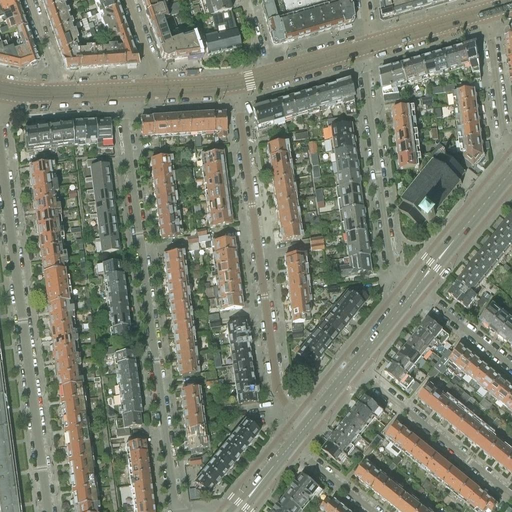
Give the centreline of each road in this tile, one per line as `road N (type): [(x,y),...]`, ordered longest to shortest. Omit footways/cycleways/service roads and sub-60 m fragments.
road 1 (residential): [(174,511),(118,90)]
road 2 (residential): [(0,153),(47,511)]
road 3 (residential): [(233,83),(277,392),(295,414)]
road 4 (residential): [(414,289),(390,265),(360,48)]
road 5 (residential): [(511,496),(352,365)]
road 6 (tertiary): [(414,289),(511,164)]
road 7 (residential): [(487,11),(511,161)]
road 8 (residential): [(414,289),(511,368)]
